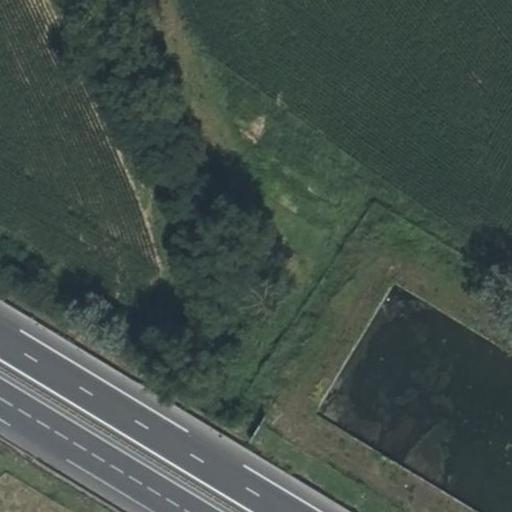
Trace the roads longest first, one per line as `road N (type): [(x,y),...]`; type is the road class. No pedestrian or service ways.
road 1 (motorway): [(284,511),(0,340)]
road 2 (motorway): [(0,398),(186,511)]
